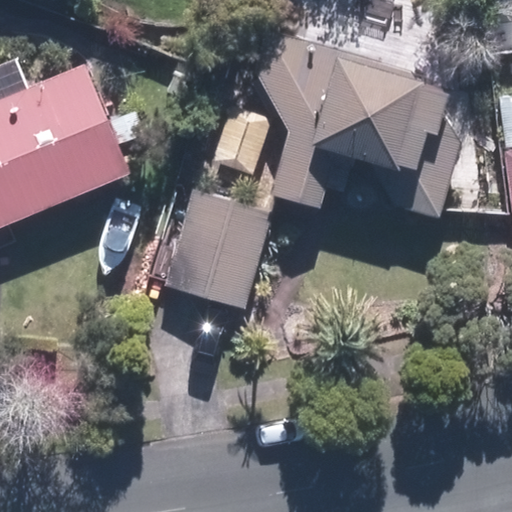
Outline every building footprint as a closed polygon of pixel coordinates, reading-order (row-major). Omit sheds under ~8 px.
[(295,123),(276,186),(326,201),(345,139),(375,148),(398,204),(442,217),(473,115),(451,108),(460,77),(272,21),(259,64),(295,123)] [(0,96),(0,222),(136,168),(92,59),(0,96)] [(273,107),(233,95),(214,156),(254,169),(273,107)] [(250,304),(276,206),(197,185),(170,282),(250,304)] [(143,203),(113,194),(95,257),(125,266),(143,203)] [(105,334),(0,331),(0,427),(103,430),(105,334)]
